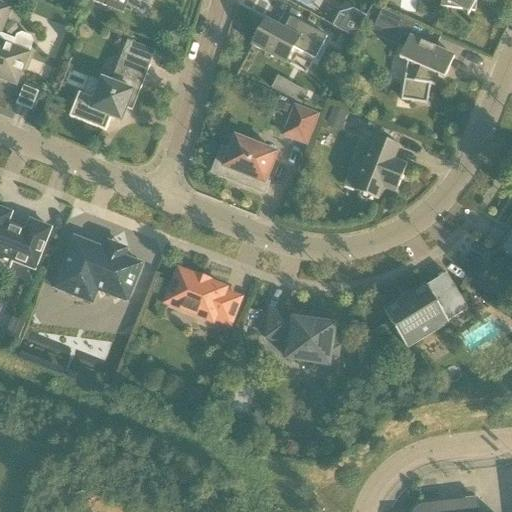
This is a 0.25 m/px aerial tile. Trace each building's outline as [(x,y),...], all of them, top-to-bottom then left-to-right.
[(477,0),(442,0),(441,7),(462,10),(470,15),(472,12),(475,12),(477,2),(477,0)] [(0,4),(0,79),(17,86),(29,55),(28,54),(33,43),(31,38),(22,35),(17,37),(16,41),(1,35),(11,9),(0,4)] [(334,27),(354,38),(366,16),(355,10),(341,14),(334,27)] [(377,22),(400,32),(405,21),(382,11),(377,22)] [(299,71),(307,56),(315,60),(327,38),(299,23),(293,34),(267,20),(252,46),(286,64),(299,71)] [(410,38),(400,60),(408,64),(402,101),(427,105),(431,86),(435,87),(435,86),(438,77),(445,80),(455,58),(410,38)] [(70,118),(106,132),(111,119),(121,123),(127,109),(133,111),(156,53),(128,41),(111,83),(103,80),(102,83),(89,78),(83,95),(79,94),(70,118)] [(303,103),(308,91),(277,76),(271,87),(303,103)] [(24,86),(18,104),(35,110),(41,91),(24,86)] [(318,116),(295,108),(284,136),(306,145),(318,116)] [(355,160),(345,186),(354,190),(354,191),(360,194),(362,198),(365,201),(368,201),(372,199),(379,201),(383,189),(396,194),(407,166),(395,161),(400,147),(375,137),(365,164),(355,160)] [(222,149),(213,174),(230,181),(229,181),(240,185),(265,194),(269,185),(266,183),(277,155),(236,138),(230,152),(222,149)] [(13,262),(32,270),(35,271),(51,230),(31,222),(26,233),(8,225),(12,214),(0,209),(0,266),(10,271),(13,262)] [(511,258),(511,216),(505,226),(511,230),(511,235),(501,253),(511,260),(511,258)] [(142,266),(106,251),(75,239),(55,289),(93,304),(98,291),(127,303),(142,266)] [(230,326),(238,305),(240,300),(225,293),(226,290),(210,284),(211,280),(196,275),(195,278),(179,272),(166,304),(213,323),(214,320),(230,326)] [(434,298),(427,287),(385,313),(406,348),(469,310),(454,286),(434,298)] [(511,321),(511,300),(499,291),(489,307),(511,321)] [(319,317),(310,315),(271,309),(266,339),(291,342),(288,360),(337,368),(340,348),(332,347),(335,326),(318,324),(319,317)] [(478,511),(477,500),(424,506),(419,507),(416,511),(415,511),(478,511)]
